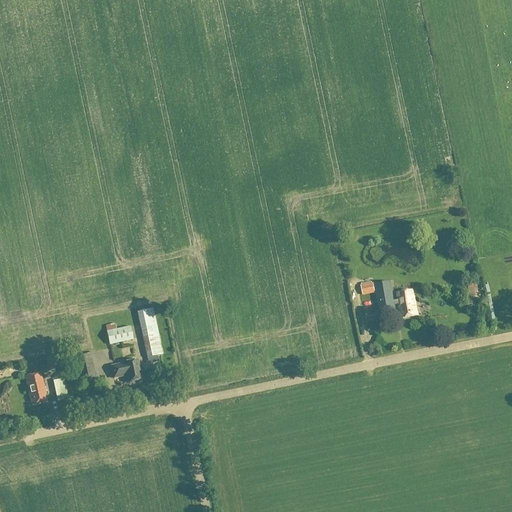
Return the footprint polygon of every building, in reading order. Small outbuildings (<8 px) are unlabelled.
[(358,295),(360,306),(376,304),(373,284),(361,286),(362,295),(358,295)] [(396,304),(398,318),(415,315),(411,290),(394,292),(396,299),(394,300),(395,304),(396,304)] [(137,313),(146,359),(162,356),(152,309),(137,313)] [(129,327),(115,330),(106,333),(109,346),(132,340),(129,327)] [(45,359),(48,372),(60,369),(57,357),(45,359)] [(123,364),(110,367),(113,379),(126,376),(127,383),(141,380),(137,361),(123,364)] [(33,369),(34,375),(24,377),(31,405),(46,402),(40,374),(38,368),(33,369)] [(96,369),(86,372),(88,383),(99,381),(96,369)] [(63,379),(52,381),(57,401),(67,399),(63,379)]
